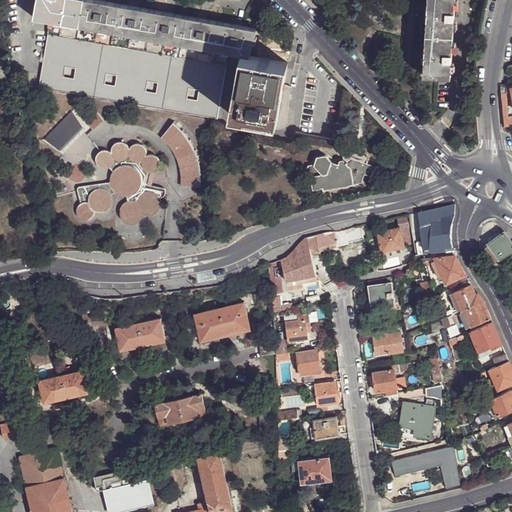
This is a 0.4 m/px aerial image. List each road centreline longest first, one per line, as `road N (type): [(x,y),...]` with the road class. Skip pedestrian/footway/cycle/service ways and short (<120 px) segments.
road 1 (unclassified): [(321,218),(228,257),(153,272),(58,266),(0,274)]
road 2 (residential): [(373,511),(342,296),(352,280),(408,269),(417,256)]
road 3 (unknown): [(163,270),(176,193),(165,149),(141,134),(102,144)]
road 4 (residential): [(414,135),(280,0)]
road 5 (unclassified): [(321,218),(473,197)]
